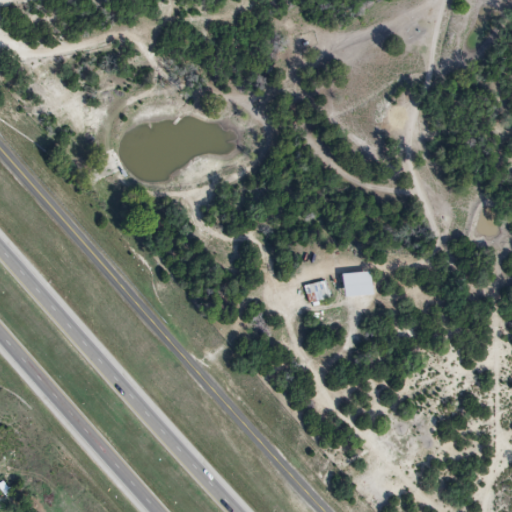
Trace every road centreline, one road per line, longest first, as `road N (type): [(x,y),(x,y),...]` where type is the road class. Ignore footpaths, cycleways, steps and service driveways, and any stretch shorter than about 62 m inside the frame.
road 1 (tertiary): [(327,511),(0,148)]
road 2 (motorway): [(243,511),(0,246)]
road 3 (motorway): [(0,329),(165,511)]
